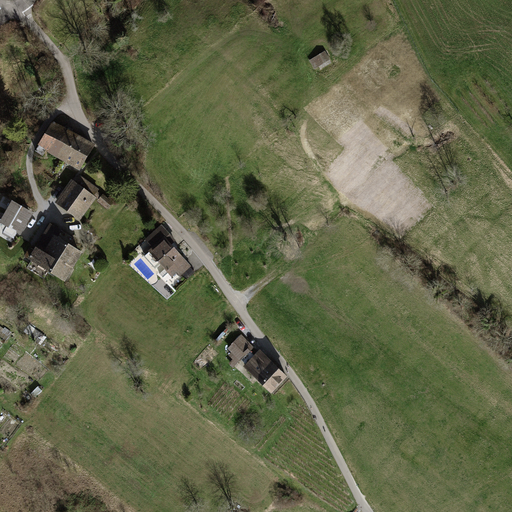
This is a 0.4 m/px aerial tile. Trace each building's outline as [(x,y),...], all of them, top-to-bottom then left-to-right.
[(328,61),(321,50),(306,60),(313,71),(328,61)] [(49,122),(33,150),(57,163),(72,135),(49,122)] [(92,146),(72,135),(57,163),(77,174),(92,146)] [(68,182),(53,203),(78,221),(93,200),(68,182)] [(12,201),(0,221),(0,226),(20,238),(34,214),(12,201)] [(47,226),(31,251),(68,273),(78,255),(52,240),(57,231),(47,226)] [(150,251),(145,256),(168,281),(176,274),(184,282),(194,273),(169,246),(174,241),(160,226),(142,243),(150,251)] [(284,230),(268,246),(290,267),(299,259),(291,252),(299,244),(284,230)] [(61,284),(68,273),(31,251),(24,263),(61,284)] [(253,350),(240,338),(226,352),(239,364),(253,350)] [(260,351),(244,368),(273,395),(289,378),(260,351)]
